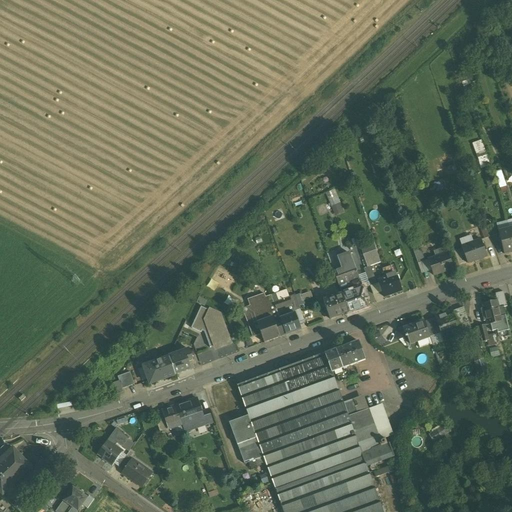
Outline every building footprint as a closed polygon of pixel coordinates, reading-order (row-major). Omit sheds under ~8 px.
[(483,140),(474,141),(479,168),(488,166),(483,140)] [(327,191),(334,216),(344,213),(337,189),(327,191)] [(495,235),(492,225),(486,227),(490,237),(495,235)] [(490,237),(486,227),(480,229),(484,239),(490,237)] [(511,240),(509,229),(498,232),(504,254),(511,252),(511,240)] [(416,239),(409,242),(413,252),(420,250),(416,239)] [(481,240),(462,247),(468,264),(487,257),(481,240)] [(446,248),(433,252),(435,258),(448,253),(446,248)] [(425,262),(420,250),(413,252),(418,265),(425,262)] [(376,251),(363,255),(367,267),(370,267),(380,263),(376,251)] [(435,258),(428,260),(433,276),(453,269),(448,253),(435,258)] [(335,274),(336,279),(356,271),(350,254),(337,259),(341,268),(333,271),(335,274)] [(376,285),(370,267),(367,267),(364,269),(370,287),(376,285)] [(363,289),(356,271),(336,279),(337,281),(342,294),(343,296),(362,289),(363,289)] [(324,287),(337,281),(336,279),(335,274),(321,279),(324,287)] [(396,275),(378,281),(383,297),(401,291),(396,275)] [(366,299),(362,289),(343,296),(349,313),(366,307),(363,300),(366,299)] [(497,301),(499,309),(503,307),(507,307),(503,292),(495,294),(497,301)] [(301,293),(295,296),(299,306),(305,303),(301,293)] [(271,296),(266,298),(264,294),(247,300),(250,306),(242,309),(253,338),(261,335),(264,343),(286,336),(271,296)] [(330,320),(349,313),(343,296),(342,294),(323,301),(330,320)] [(272,298),(276,310),(291,305),(294,312),(300,310),(299,306),(295,296),(290,298),(290,297),(278,301),(277,297),(272,298)] [(199,297),(197,303),(205,306),(207,300),(199,297)] [(497,301),(482,304),(487,325),(490,325),(502,322),(501,317),(499,309),(497,301)] [(216,348),(229,344),(219,316),(201,308),(191,329),(201,333),(204,332),(208,343),(213,342),(216,348)] [(452,312),(436,318),(441,333),(444,340),(453,337),(452,332),(458,330),(452,312)] [(301,330),(295,314),(280,319),(286,336),(301,330)] [(497,333),(508,330),(505,316),(501,317),(502,322),(490,325),(492,331),(497,330),(497,333)] [(436,318),(424,321),(430,337),(441,333),(436,318)] [(403,329),(406,338),(407,337),(409,345),(430,337),(424,321),(403,329)] [(485,325),(468,329),(472,345),(487,341),(489,341),(488,336),(485,325)] [(396,336),(397,341),(399,340),(406,338),(403,329),(403,327),(399,329),(397,332),(396,336)] [(441,333),(430,337),(433,346),(442,343),(441,341),(444,340),(441,333)] [(496,334),(488,336),(489,341),(487,341),(489,346),(498,344),(496,334)] [(406,338),(399,340),(405,346),(409,345),(407,337),(406,338)] [(336,350),(343,368),(365,360),(358,342),(336,350)] [(189,350),(168,358),(175,375),(191,370),(188,361),(192,359),(189,350)] [(343,368),(336,350),(325,354),(331,372),(343,368)] [(325,354),(237,386),(248,416),(256,438),(263,456),(351,424),(348,417),(331,372),(325,354)] [(168,358),(143,367),(150,385),(175,375),(168,358)] [(130,372),(118,377),(119,381),(122,389),(134,385),(130,372)] [(119,381),(112,384),(117,395),(123,393),(122,389),(119,381)] [(197,399),(176,406),(181,422),(182,424),(194,420),(195,425),(211,420),(208,410),(207,410),(207,409),(202,411),(202,412),(197,399)] [(176,406),(162,411),(167,426),(181,422),(176,406)] [(368,410),(348,417),(351,424),(361,454),(386,445),(384,439),(380,441),(368,410)] [(167,426),(162,411),(153,414),(160,432),(168,429),(167,426)] [(248,416),(229,423),(237,445),(256,438),(248,416)] [(351,424),(263,456),(263,458),(269,473),(272,482),(281,506),(369,474),(366,466),(394,456),(389,444),(386,445),(361,454),(351,424)] [(128,440),(116,429),(110,437),(117,443),(122,447),(128,440)] [(117,443),(110,437),(107,442),(114,447),(117,443)] [(256,438),(237,445),(244,464),(263,458),(263,456),(256,438)] [(114,447),(107,442),(99,454),(104,457),(102,459),(112,466),(121,453),(114,447)] [(2,459),(0,461),(0,492),(3,495),(31,468),(13,449),(11,447),(8,446),(5,446),(3,447),(1,449),(0,451),(0,454),(1,457),(2,459)] [(129,459),(126,456),(118,467),(123,471),(131,460),(129,459)] [(140,465),(132,459),(123,471),(122,473),(134,482),(135,480),(144,486),(150,477),(138,469),(140,465)] [(374,470),(376,476),(394,471),(392,465),(374,470)] [(269,473),(261,476),(265,485),(272,482),(269,473)] [(383,511),(369,474),(281,506),(283,511),(383,511)] [(79,490),(76,488),(73,488),(63,501),(69,506),(72,508),(78,511),(82,506),(88,498),(80,493),(79,490)] [(88,498),(82,506),(87,509),(94,500),(89,496),(88,498)] [(28,497),(16,507),(20,511),(21,511),(33,503),(28,497)] [(63,501),(56,511),(64,511),(69,506),(63,501)]
